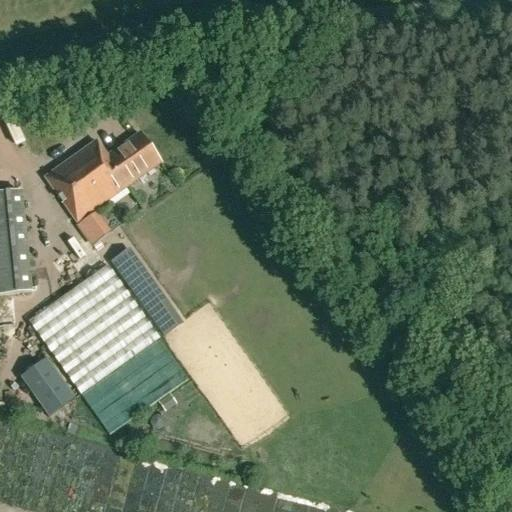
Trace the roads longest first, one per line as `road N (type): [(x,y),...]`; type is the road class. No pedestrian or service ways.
road 1 (track): [(511,499),(200,58),(181,42)]
road 2 (unclassified): [(181,42),(268,24),(511,2)]
road 3 (unclassified): [(181,42),(0,79)]
